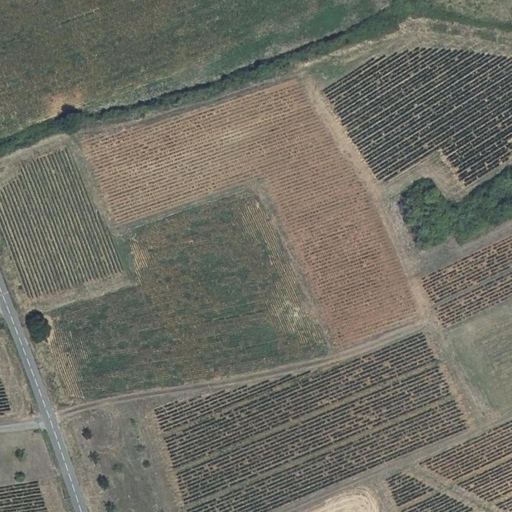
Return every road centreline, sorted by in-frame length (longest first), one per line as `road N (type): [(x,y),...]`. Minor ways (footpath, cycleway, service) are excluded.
road 1 (track): [(287,511),(511,412)]
road 2 (tertiary): [(0,281),(82,511)]
